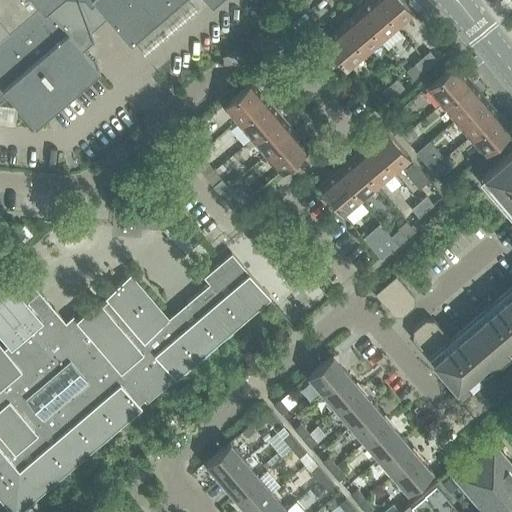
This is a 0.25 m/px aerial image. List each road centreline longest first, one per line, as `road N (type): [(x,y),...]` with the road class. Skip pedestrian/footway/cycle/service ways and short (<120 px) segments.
road 1 (residential): [(350,293),(343,271),(280,189),(349,132),(267,36)]
road 2 (residential): [(182,490),(158,457),(350,293)]
road 3 (residential): [(388,337),(457,415),(511,371)]
road 4 (residential): [(0,181),(88,181),(151,133)]
road 5 (residential): [(151,133),(267,36)]
road 6 (residential): [(388,337),(495,244)]
road 7 (residential): [(236,232),(151,133)]
